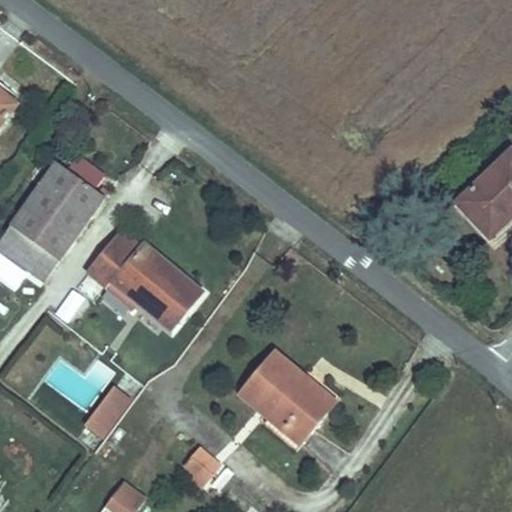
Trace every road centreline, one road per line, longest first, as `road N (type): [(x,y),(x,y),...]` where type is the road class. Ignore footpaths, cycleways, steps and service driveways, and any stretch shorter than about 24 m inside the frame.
road 1 (unclassified): [(14,0),(493,369)]
road 2 (unknown): [(292,211),(195,361),(154,442),(148,472),(159,511)]
